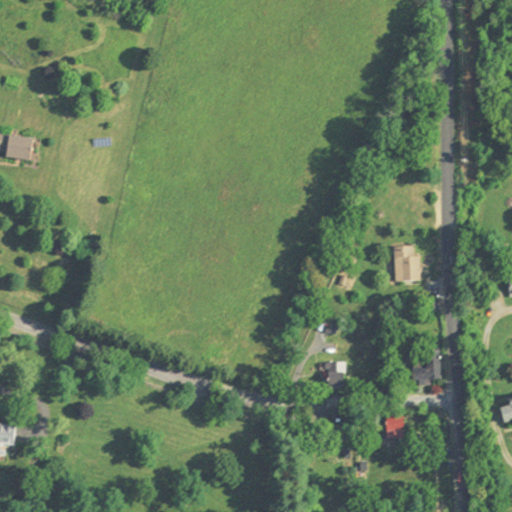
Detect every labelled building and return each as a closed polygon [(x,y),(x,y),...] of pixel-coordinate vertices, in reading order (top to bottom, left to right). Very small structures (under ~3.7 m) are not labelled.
[(39,140),(0,134),(0,155),(36,160),(39,140)] [(393,248),(394,282),(421,281),(420,256),(413,256),(412,247),(393,248)] [(409,369),(409,381),(419,380),(419,385),(430,384),(430,380),(440,379),(439,350),(422,351),(423,368),(409,369)] [(323,364),(323,385),(339,385),(339,372),(343,372),(343,364),(323,364)] [(497,408),(501,421),(508,419),(511,428),(511,427),(511,396),(503,399),(505,405),(497,408)] [(331,412),(347,411),(348,433),(333,435),(331,412)] [(383,417),(383,439),(400,439),(400,417),(383,417)] [(392,441),(410,441),(410,423),(392,423),(392,441)] [(0,445),(21,446),(22,425),(0,424),(0,445)]
